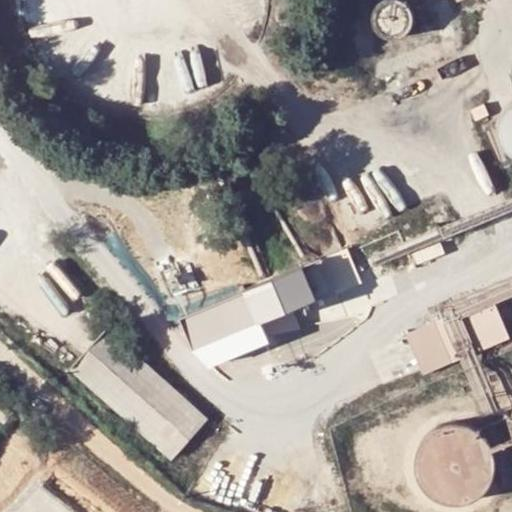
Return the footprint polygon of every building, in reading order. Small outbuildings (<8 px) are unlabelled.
[(382,37),(386,39),(389,40),(393,40),(397,39),(401,37),(404,35),(407,32),(410,28),(411,24),(412,20),(411,16),(410,12),(408,8),(406,5),(403,2),(399,0),(397,0),(384,0),(383,1),(379,3),(376,5),(374,9),(372,13),(371,17),(371,21),(371,25),(373,29),(375,32),(378,35),(382,37)] [(500,115),(498,120),(497,125),(497,130),(498,135),(499,140),(502,145),(505,149),(509,153),(511,154),(511,102),(510,103),(506,107),(503,111),(500,115)] [(332,293),(318,260),(177,319),(191,352),(332,293)] [(449,316),(412,331),(429,372),(466,357),(449,316)] [(73,367),(173,456),(207,418),(107,329),(73,367)] [(421,442),(418,448),(417,452),(416,458),(416,463),(417,469),(419,475),(421,480),(425,485),(428,489),(433,493),(438,496),(444,499),(450,501),(456,501),(462,501),(468,500),(474,498),(479,495),(484,492),(488,488),(492,483),(495,478),(498,472),(499,467),(500,461),(499,455),(498,449),(496,443),(493,438),(490,433),(486,429),(481,425),(476,423),(471,420),(465,419),(459,418),(453,419),(447,420),(442,422),(436,425),(431,428),(427,432),(424,437),(421,442)]
